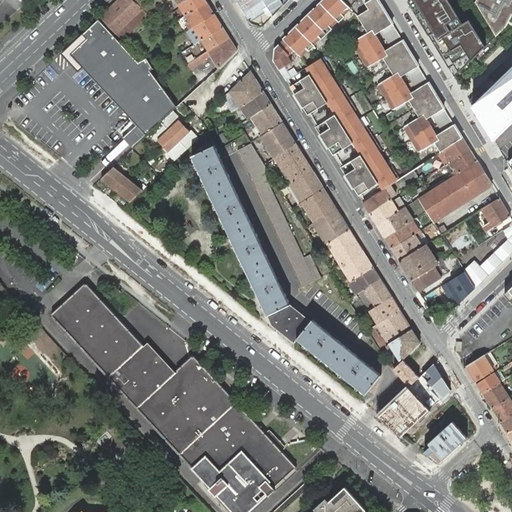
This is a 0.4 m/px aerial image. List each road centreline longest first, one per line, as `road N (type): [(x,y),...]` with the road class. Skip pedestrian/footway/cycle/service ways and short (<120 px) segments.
road 1 (tertiary): [(0,149),(422,494)]
road 2 (residential): [(251,48),(438,343)]
road 3 (residential): [(511,193),(394,0)]
